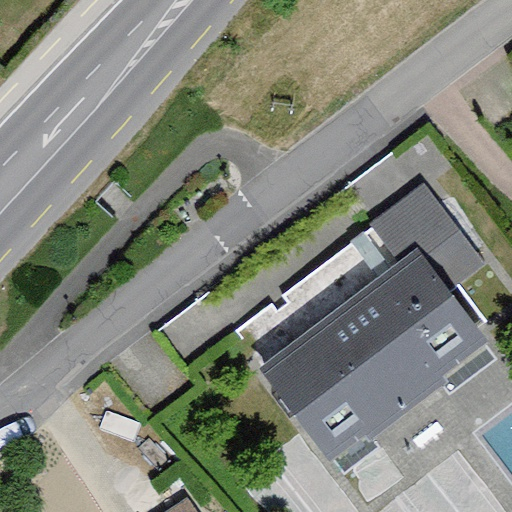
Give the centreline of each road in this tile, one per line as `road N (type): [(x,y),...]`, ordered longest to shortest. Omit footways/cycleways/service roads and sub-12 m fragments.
road 1 (residential): [(0,426),(280,194),(511,19)]
road 2 (primary): [(0,197),(184,0)]
road 3 (unknown): [(140,511),(36,395)]
